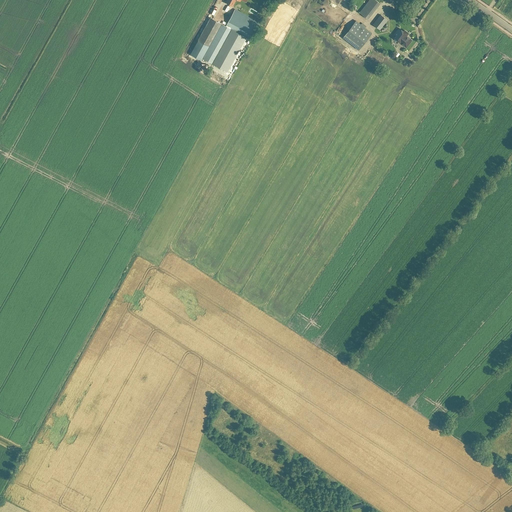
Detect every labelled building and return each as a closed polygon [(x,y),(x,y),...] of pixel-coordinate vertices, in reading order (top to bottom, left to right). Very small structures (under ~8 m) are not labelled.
[(368,19),(374,11),(366,5),(360,13),(368,19)] [(211,19),(198,41),(190,55),(201,61),(203,58),(227,71),(246,37),(250,39),(253,34),(259,23),(236,10),(226,27),(221,25),(211,19)] [(373,24),(380,30),(387,20),(380,15),(373,24)] [(359,50),(367,39),(372,34),(356,21),(351,27),(343,38),(359,50)] [(405,31),(403,31),(403,32),(399,28),(395,34),(397,36),(395,38),(401,43),(406,47),(411,40),(406,36),(407,34),(407,33),(405,31)]
